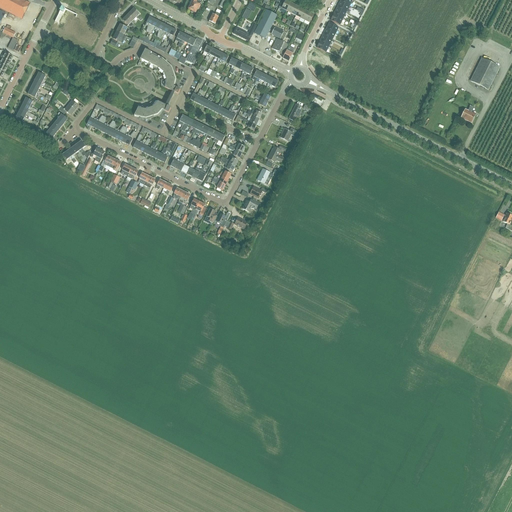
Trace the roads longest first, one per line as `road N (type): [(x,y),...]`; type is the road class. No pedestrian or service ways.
road 1 (tertiary): [(511,185),(326,91)]
road 2 (residential): [(227,202),(74,127)]
road 3 (residential): [(178,103),(192,74),(141,45),(113,68),(93,59)]
road 4 (residential): [(74,127),(95,100),(162,133),(178,103)]
